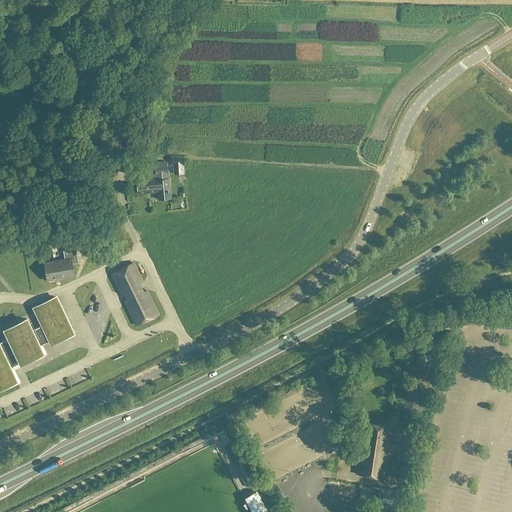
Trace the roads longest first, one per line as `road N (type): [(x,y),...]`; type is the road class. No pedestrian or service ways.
road 1 (unclassified): [(0,449),(233,336),(339,267),(359,243),(421,100),(511,34)]
road 2 (trunk): [(0,485),(308,329),(511,207)]
road 3 (track): [(107,0),(123,218),(141,253)]
